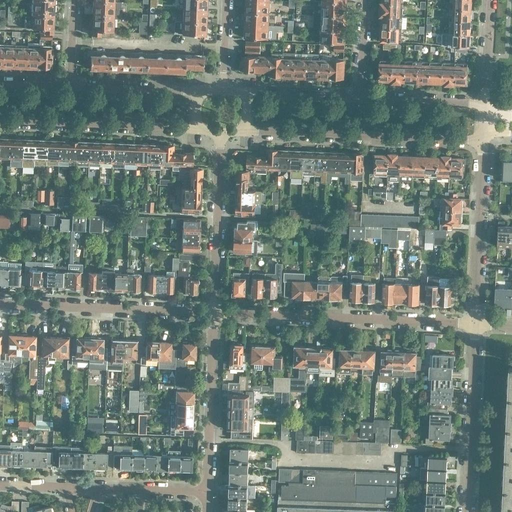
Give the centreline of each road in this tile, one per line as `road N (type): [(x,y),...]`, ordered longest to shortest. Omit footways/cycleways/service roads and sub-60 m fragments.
road 1 (unclassified): [(475,326),(214,311)]
road 2 (residential): [(247,134),(484,142)]
road 3 (residential): [(214,311),(0,303)]
road 4 (residential): [(0,124),(194,135)]
road 5 (unclassified): [(465,511),(475,326)]
road 6 (unclassified): [(475,326),(484,142)]
road 7 (unclassified): [(208,494),(214,311)]
road 8 (residential): [(220,139),(214,311)]
road 9 (residential): [(198,90),(70,86)]
road 10 (residential): [(486,105),(361,100)]
